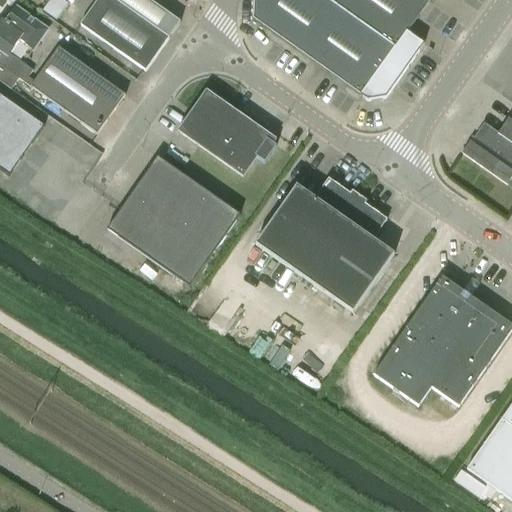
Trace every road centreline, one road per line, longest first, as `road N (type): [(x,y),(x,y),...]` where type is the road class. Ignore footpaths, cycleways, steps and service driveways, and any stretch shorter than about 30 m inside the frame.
road 1 (unknown): [(511,360),(474,421),(459,430),(412,430),(376,409),(362,389),(360,362),(456,218)]
road 2 (unclassified): [(389,172),(293,110),(204,38)]
road 3 (unclassified): [(389,172),(509,0)]
road 4 (unclassified): [(97,180),(204,38)]
road 5 (unclassified): [(511,255),(389,172)]
